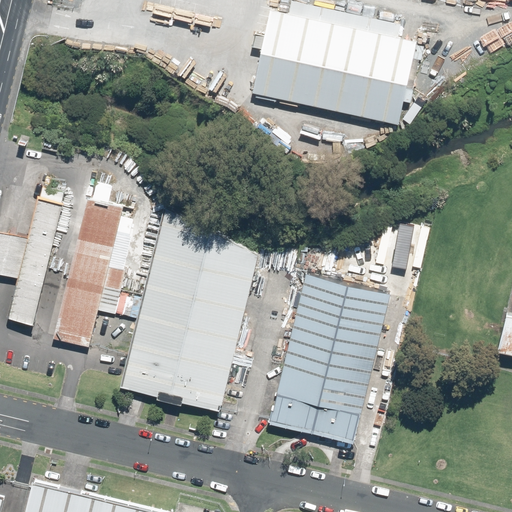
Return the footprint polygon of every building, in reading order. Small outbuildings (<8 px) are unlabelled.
[(417,39),(274,8),(256,91),(399,123),(417,39)] [(126,203),(89,194),(54,334),(92,343),(126,203)] [(41,196),(30,238),(3,231),(0,242),(0,273),(20,279),(11,314),(38,320),(67,202),(41,196)] [(255,249),(160,203),(116,382),(214,406),(255,249)] [(295,253),(262,248),(260,259),(282,263),(281,271),(292,273),(295,253)] [(379,290),(299,270),(262,419),(342,439),(379,290)] [(511,314),(504,312),(495,347),(511,351),(511,314)] [(173,511),(38,478),(29,511),(173,511)] [(0,511),(4,511),(8,495),(0,493),(0,511)]
